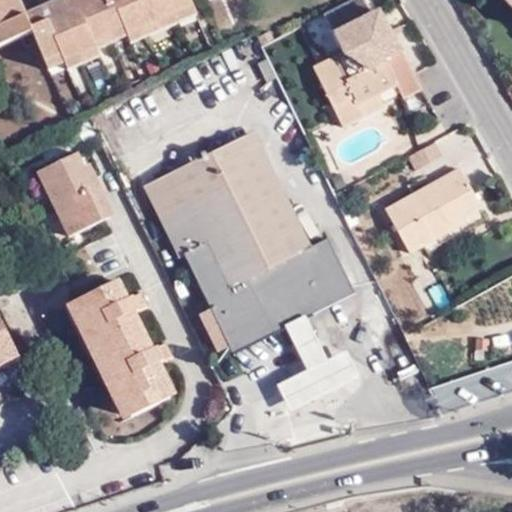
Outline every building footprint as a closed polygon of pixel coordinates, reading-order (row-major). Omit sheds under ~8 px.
[(20,0),(0,0),(0,47),(33,32),(28,19),(20,0)] [(51,73),(58,70),(54,61),(71,54),(74,63),(90,56),(109,48),(105,39),(119,33),(106,0),(41,0),(46,11),(28,19),(33,32),(51,73)] [(106,0),(119,33),(130,29),(134,37),(152,30),(166,24),(181,16),(196,10),(191,0),(106,0)] [(381,95),(403,83),(409,93),(420,88),(400,49),(395,52),(388,55),(378,38),(386,34),(368,0),(357,0),(328,15),(344,47),(329,53),(332,58),(318,66),(347,125),(369,114),(364,104),(381,95)] [(185,24),(200,18),(196,10),(181,16),(185,24)] [(166,24),(168,30),(185,24),(181,16),(166,24)] [(152,30),(155,36),(168,30),(166,24),(152,30)] [(119,33),(122,43),(134,37),(130,29),(119,33)] [(152,30),(134,37),(138,44),(155,36),(152,30)] [(105,39),(109,48),(122,43),(119,33),(105,39)] [(388,55),(395,52),(386,34),(378,38),(388,55)] [(90,56),(93,63),(111,56),(109,48),(90,56)] [(71,54),(54,61),(58,70),(74,63),(71,54)] [(90,56),(74,63),(77,70),(93,63),(90,56)] [(364,104),(369,114),(387,105),(381,95),(364,104)] [(215,309),(191,321),(208,355),(279,321),(300,312),(355,285),(331,238),(313,247),(256,135),(150,186),(183,255),(188,253),(215,309)] [(446,157),(438,142),(412,156),(420,172),(446,157)] [(104,199),(109,195),(102,183),(96,185),(79,156),(39,179),(76,241),(112,220),(114,218),(104,199)] [(461,227),(456,216),(468,210),(485,201),(467,167),(392,206),(414,251),(461,227)] [(461,227),(473,221),(468,210),(456,216),(461,227)] [(158,361),(174,353),(168,340),(151,348),(133,310),(150,302),(143,287),(125,295),(117,278),(76,298),(85,317),(91,328),(110,368),(115,378),(125,399),(132,413),(173,393),(158,361)] [(438,308),(450,302),(441,283),(429,288),(438,308)] [(70,301),(80,320),(85,317),(76,298),(70,301)] [(323,355),(300,312),(279,321),(303,366),(323,355)] [(0,347),(11,342),(0,320),(0,347)] [(84,332),(104,371),(110,368),(91,328),(84,332)] [(495,336),(480,335),(478,358),(486,359),(487,348),(494,349),(495,336)] [(344,344),(323,355),(303,366),(275,381),(291,409),(359,372),(344,344)] [(115,378),(109,381),(119,402),(125,399),(115,378)]
